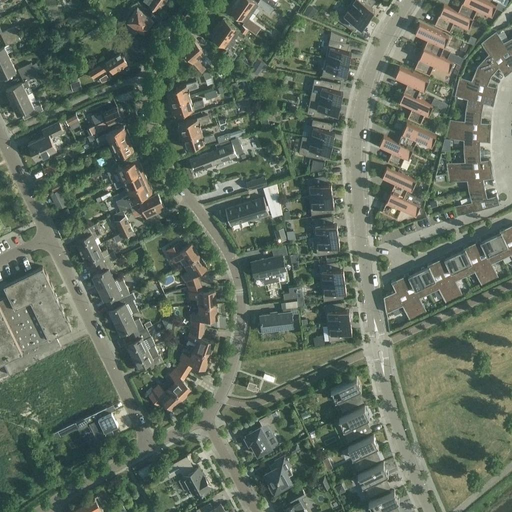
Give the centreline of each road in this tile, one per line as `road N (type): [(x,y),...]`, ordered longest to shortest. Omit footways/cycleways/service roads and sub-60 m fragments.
road 1 (residential): [(205,418),(231,368),(242,291),(231,256),(158,153),(144,84),(197,0)]
road 2 (residential): [(364,255),(354,169),(360,107),(379,49),(408,0)]
road 3 (residential): [(430,511),(397,426),(364,255)]
road 4 (residential): [(149,446),(55,238)]
road 5 (residential): [(384,248),(406,264),(511,215)]
road 6 (residential): [(384,248),(511,200)]
road 7 (residential): [(55,238),(0,125)]
